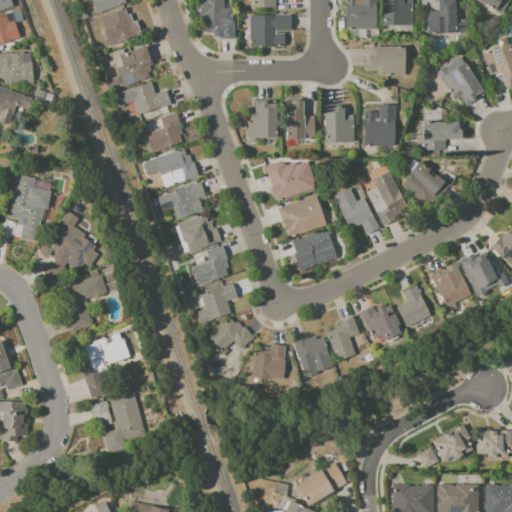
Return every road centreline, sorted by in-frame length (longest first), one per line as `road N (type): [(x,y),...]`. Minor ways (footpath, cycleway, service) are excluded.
road 1 (residential): [(168,0),(282,308),(466,222),(511,125)]
road 2 (residential): [(0,490),(36,463),(56,428),(28,318),(0,278)]
road 3 (residential): [(195,73),(321,70),(320,0)]
road 4 (residential): [(488,390),(411,424),(384,446),(366,511)]
